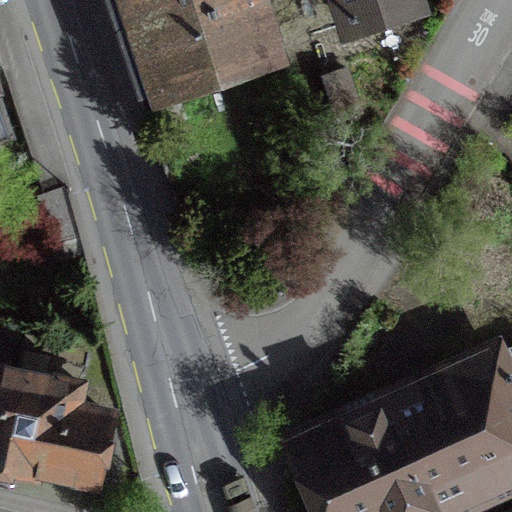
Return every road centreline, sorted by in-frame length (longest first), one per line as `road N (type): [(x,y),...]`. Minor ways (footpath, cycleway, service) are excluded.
road 1 (residential): [(510,0),(321,339),(185,405)]
road 2 (primary): [(55,0),(185,405)]
